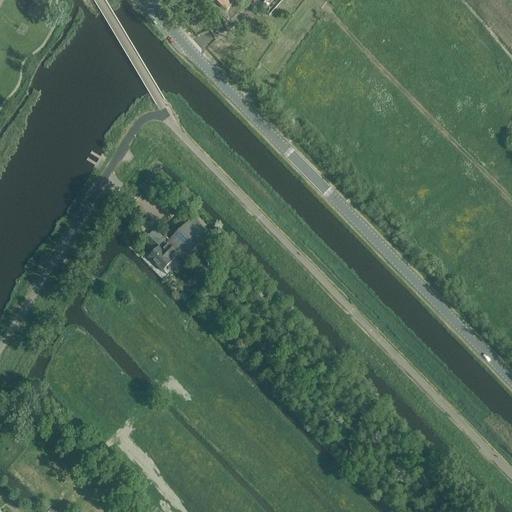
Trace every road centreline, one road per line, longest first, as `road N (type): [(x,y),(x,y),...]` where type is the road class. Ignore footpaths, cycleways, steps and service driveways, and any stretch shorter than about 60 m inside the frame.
road 1 (tertiary): [(511,382),(143,0)]
road 2 (unclassified): [(0,351),(129,135)]
